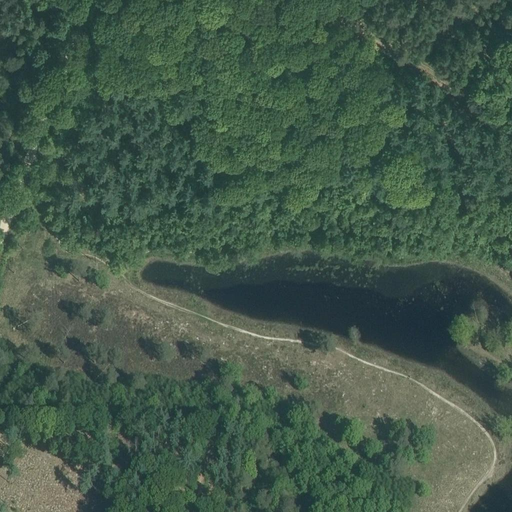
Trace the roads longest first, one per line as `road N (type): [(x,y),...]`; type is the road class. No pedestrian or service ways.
road 1 (track): [(30,200),(199,197),(265,181),(511,182)]
road 2 (track): [(297,511),(263,449),(200,427),(150,412),(0,414)]
road 3 (track): [(511,122),(383,40),(300,0)]
road 4 (track): [(13,198),(91,0)]
